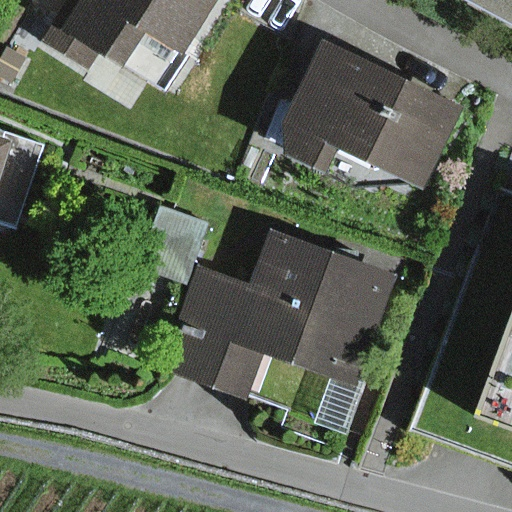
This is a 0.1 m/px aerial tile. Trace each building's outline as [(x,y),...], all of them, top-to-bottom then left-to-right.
[(115,11),(187,51),(216,0),(76,0),(48,49),(82,68),(115,11)] [(511,0),(458,0),(511,29),(511,0)] [(315,53),(268,141),(309,162),(324,134),(406,178),(438,118),(315,53)] [(0,193),(2,195),(19,132),(0,126),(0,193)] [(258,362),(349,393),(394,258),(274,217),(253,279),(199,261),(167,356),(250,384),(258,362)] [(511,225),(440,428),(511,452),(511,225)]
